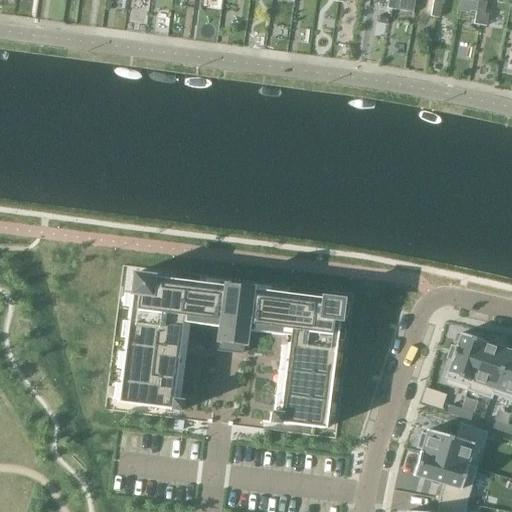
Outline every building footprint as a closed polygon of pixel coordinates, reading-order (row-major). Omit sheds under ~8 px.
[(388,0),(387,9),(395,10),(396,0),(388,0)] [(478,1),(475,13),(484,14),(486,2),(478,1)] [(432,5),(430,16),(439,18),(441,6),(432,5)] [(475,13),(473,24),(486,26),(488,15),(484,14),(475,13)] [(117,400),(117,403),(170,410),(170,411),(180,412),(181,402),(176,401),(176,402),(172,402),(182,317),(218,322),(216,342),(217,342),(216,351),(241,354),(242,345),(243,345),(246,325),(283,330),(284,316),(291,317),(279,416),(275,415),(275,414),(270,413),(269,423),(279,425),(279,424),(324,429),(338,321),(339,321),(341,301),(321,298),(321,299),(268,293),(268,294),(268,299),(251,297),(251,292),(252,292),(252,291),(250,290),(223,286),(223,287),(221,287),(221,289),(221,293),(204,291),(204,286),(205,287),(205,285),(152,278),(152,277),(132,275),(129,295),(132,295),(137,295),(135,308),(129,307),(127,322),(129,322),(133,323),(131,339),(125,338),(123,353),(125,353),(129,354),(127,370),(121,369),(119,384),(121,384),(125,385),(123,401),(117,400)] [(446,375),(445,378),(468,386),(466,391),(467,391),(484,342),(481,341),(482,340),(464,334),(463,335),(460,334),(459,335),(456,346),(455,346),(450,362),(447,373),(446,373),(446,374),(446,375)] [(484,342),(467,391),(490,399),(506,350),(485,343),(485,342),(484,342)] [(511,352),(506,350),(490,399),(491,399),(492,395),(511,401),(511,352)] [(449,406),(447,413),(458,417),(461,410),(449,406)] [(461,410),(458,417),(469,421),(472,413),(461,410)] [(495,421),(492,429),(504,433),(506,425),(495,421)] [(421,434),(416,448),(421,450),(420,452),(419,453),(475,470),(476,469),(466,466),(472,445),(482,448),(486,433),(460,425),(456,439),(427,430),(426,432),(426,435),(421,434)] [(419,453),(413,476),(414,477),(414,476),(443,485),(438,499),(465,504),(475,470),(419,453)] [(464,511),(465,504),(438,499),(437,511),(409,511),(406,511),(464,511)]
